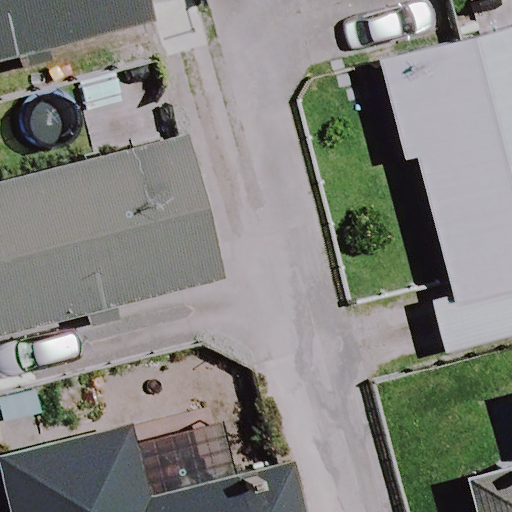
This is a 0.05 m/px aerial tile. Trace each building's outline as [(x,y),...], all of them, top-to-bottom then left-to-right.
[(0,0),(0,54),(143,17),(138,0),(0,0)] [(511,343),(511,28),(372,65),(439,317),(423,321),(434,363),(511,343)] [(0,334),(207,283),(172,140),(0,182),(0,334)] [(511,511),(511,384),(495,389),(511,449),(511,461),(443,481),(451,511),(511,511)] [(136,501),(117,429),(0,458),(0,511),(292,511),(280,465),(136,501)]
